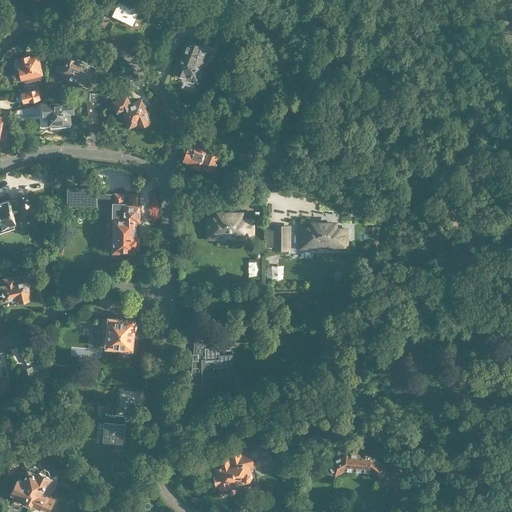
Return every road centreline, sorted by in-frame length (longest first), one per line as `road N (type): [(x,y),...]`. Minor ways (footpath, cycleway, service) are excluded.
road 1 (residential): [(15,18),(99,39),(143,65),(177,134),(162,175)]
road 2 (residential): [(164,295),(173,316),(153,422),(159,473),(191,511)]
road 3 (residential): [(164,295),(97,292),(0,344)]
road 4 (residential): [(0,164),(77,148),(135,158),(162,175)]
road 5 (residential): [(162,175),(164,295)]
